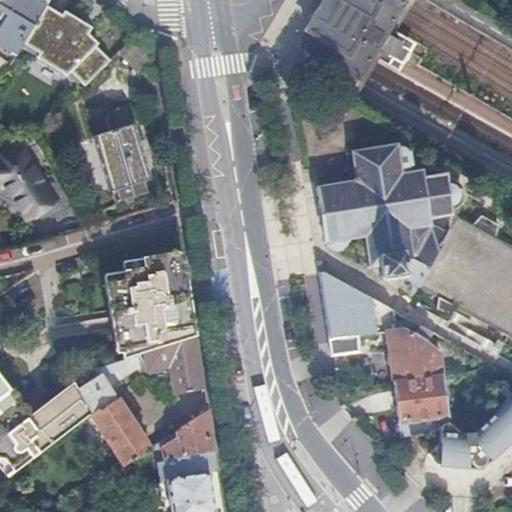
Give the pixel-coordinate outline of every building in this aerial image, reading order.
[(0,0),(0,52),(14,61),(19,54),(21,50),(44,12),(46,9),(48,7),(36,0),(0,0)] [(388,40),(408,7),(396,0),(325,0),(322,7),(308,30),(311,32),(301,50),(321,63),(361,86),(377,59),(397,71),(408,52),(388,40)] [(46,9),(44,12),(60,22),(61,19),(46,9)] [(60,22),(44,12),(21,50),(37,59),(34,63),(34,64),(65,80),(67,78),(70,75),(80,85),(85,89),(109,64),(95,51),(98,49),(86,40),(87,38),(79,33),(82,29),(62,17),(61,19),(60,22)] [(90,34),(82,29),(79,33),(87,38),(90,34)] [(137,34),(116,57),(137,77),(154,72),(149,41),(137,34)] [(37,59),(21,50),(19,54),(34,63),(37,59)] [(80,85),(70,75),(67,78),(77,88),(80,85)] [(112,137),(93,143),(108,193),(115,191),(119,202),(144,195),(140,183),(147,181),(132,131),(130,132),(124,114),(107,119),(112,137)] [(423,287),(452,234),(445,231),(457,207),(456,203),(460,201),(462,199),(464,195),(464,192),(464,188),(461,185),(461,184),(459,183),(455,181),(451,181),(450,174),(429,178),(428,170),(407,174),(407,169),(406,164),(405,160),(402,156),(399,154),(395,151),(391,150),(386,150),(382,151),(383,147),(388,139),(361,124),(352,125),(356,152),(351,153),(356,182),(316,189),(325,244),(328,244),(329,250),(334,254),(343,253),(346,245),(345,241),(366,237),(371,269),(381,268),(385,283),(407,278),(423,287)] [(8,160),(0,160),(0,195),(2,196),(22,224),(55,202),(23,153),(9,153),(8,160)] [(511,243),(500,236),(502,223),(485,213),(475,222),(462,215),(452,234),(423,287),(442,297),(439,307),(448,312),(456,305),(511,335),(511,243)] [(187,282),(184,264),(170,254),(144,258),(146,269),(124,273),(125,283),(106,286),(117,358),(122,357),(123,357),(124,364),(137,360),(197,338),(187,282)] [(146,269),(144,258),(122,262),(124,273),(146,269)] [(105,276),(106,286),(125,283),(124,273),(105,276)] [(324,273),(320,274),(333,355),(360,351),(358,342),(357,335),(386,331),(387,337),(394,381),(442,375),(437,350),(424,352),(423,342),(431,341),(436,335),(324,273)] [(358,342),(387,337),(386,331),(357,335),(358,342)] [(200,359),(197,338),(137,360),(139,369),(145,366),(148,375),(169,371),(175,399),(205,388),(200,359)] [(139,369),(137,360),(124,364),(101,372),(104,379),(81,394),(86,402),(84,404),(96,422),(125,470),(151,454),(152,453),(113,389),(132,377),(134,371),(139,369)] [(449,418),(442,375),(394,381),(403,438),(412,435),(428,430),(448,419),(449,418)] [(0,466),(1,468),(9,472),(16,480),(96,422),(84,404),(86,402),(81,394),(76,386),(31,418),(0,376),(0,466)] [(428,430),(412,435),(439,468),(482,473),(491,465),(511,447),(511,400),(478,437),(461,434),(448,419),(428,430)] [(209,410),(207,401),(173,413),(180,437),(210,420),(209,410)] [(210,420),(180,437),(153,452),(156,462),(159,462),(216,455),(210,420)] [(225,511),(216,455),(159,462),(164,490),(170,489),(174,511),(225,511)]
